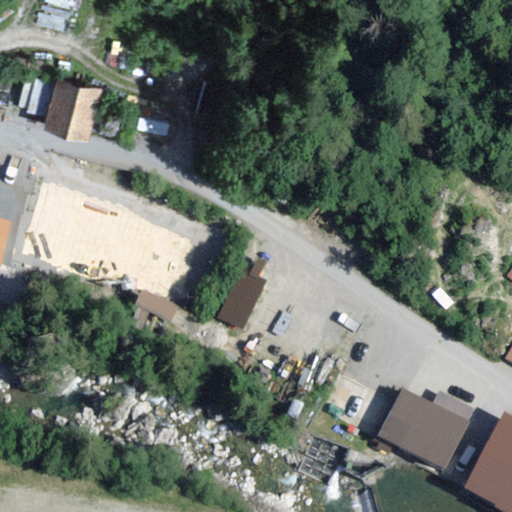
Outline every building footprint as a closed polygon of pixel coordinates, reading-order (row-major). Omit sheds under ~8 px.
[(51,78),(38,127),(79,138),(93,90),(51,78)] [(0,275),(4,277),(9,249),(0,247),(0,275)] [(246,331),(268,280),(242,269),(220,320),(246,331)] [(164,329),(170,311),(132,298),(126,314),(132,316),(128,328),(146,334),(150,324),(164,329)] [(393,407),(327,376),(308,418),(374,448),(393,407)] [(511,511),(511,431),(495,423),(453,502),(471,511),(511,511)]
